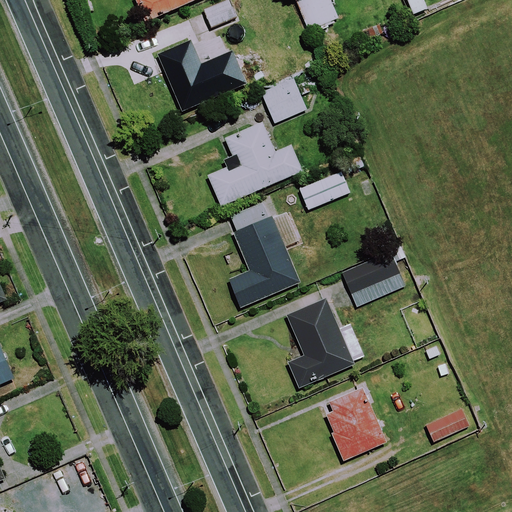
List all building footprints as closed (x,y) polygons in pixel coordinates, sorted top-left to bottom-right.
[(198,0),(135,0),(147,23),(198,0)] [(337,19),(329,0),(294,0),(308,32),(337,19)] [(427,10),(422,0),(405,0),(412,16),(427,10)] [(232,21),(227,5),(204,12),(209,29),(232,21)] [(308,42),(293,49),(300,64),(315,57),(308,42)] [(219,99),(196,44),(157,60),(180,115),(219,99)] [(266,75),(256,51),(217,67),(229,95),(245,88),(244,85),(266,75)] [(275,125),(307,110),(303,100),(313,96),(307,83),(282,94),(279,87),(261,95),(275,125)] [(274,155),(262,125),(226,140),(237,165),(209,177),(221,207),(302,173),(292,147),(274,155)] [(239,309),(298,284),(282,246),(298,240),(287,213),(267,221),(260,206),(230,218),(253,273),(228,284),(239,309)] [(403,288),(390,257),(343,277),(356,308),(403,288)] [(352,366),(325,302),(286,319),(303,358),(289,364),(299,388),(352,366)] [(0,385),(12,381),(0,353),(0,385)] [(383,445),(363,394),(322,410),(342,461),(383,445)] [(465,428),(458,411),(424,425),(431,443),(465,428)]
